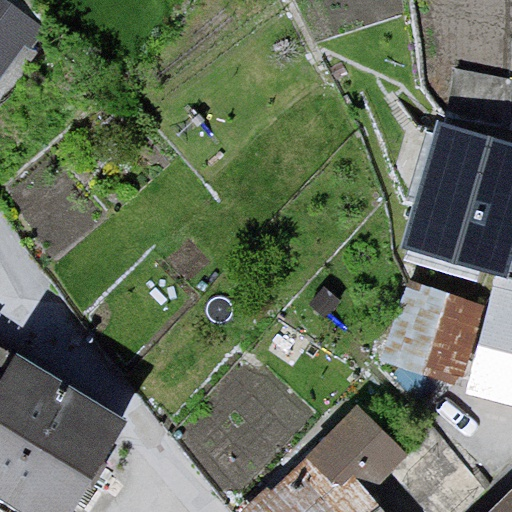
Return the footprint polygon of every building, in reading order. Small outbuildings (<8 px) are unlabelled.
[(0,52),(13,34),(0,24),(0,52)] [(511,127),(437,113),(410,250),(511,270),(511,127)] [(511,289),(490,284),(463,389),(511,401),(511,289)] [(406,288),(385,362),(446,379),(467,305),(406,288)] [(27,375),(0,421),(0,490),(37,511),(97,511),(139,440),(27,375)] [(269,511),(375,511),(367,502),(406,459),(357,415),(312,465),(321,473),(269,511)]
